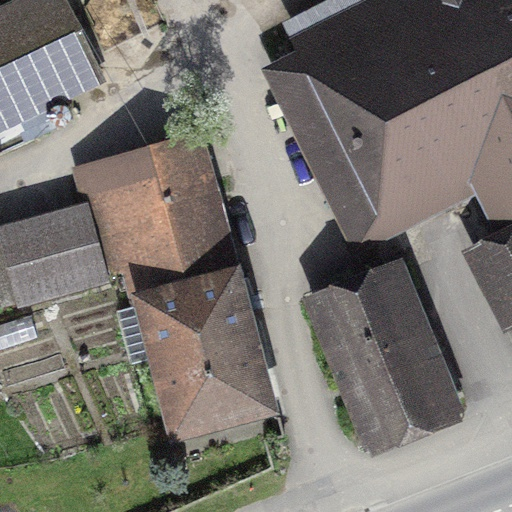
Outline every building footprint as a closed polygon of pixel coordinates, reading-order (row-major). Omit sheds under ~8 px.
[(60,0),(41,0),(0,20),(0,127),(100,80),(60,0)] [(511,0),(434,0),(416,9),(502,189),(511,210),(511,0)] [(369,252),(502,189),(416,9),(283,72),(369,252)] [(234,285),(198,161),(116,185),(152,309),(234,285)] [(100,282),(80,215),(3,239),(24,306),(100,282)] [(511,330),(511,245),(479,262),(511,330)] [(234,285),(152,309),(188,429),(270,406),(234,285)] [(389,290),(326,315),(384,462),(448,437),(389,290)]
